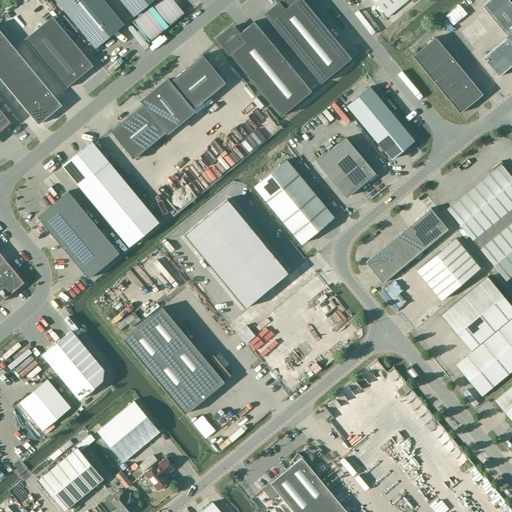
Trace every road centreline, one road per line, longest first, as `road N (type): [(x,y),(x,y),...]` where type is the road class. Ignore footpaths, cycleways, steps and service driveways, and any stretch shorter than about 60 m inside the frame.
road 1 (unclassified): [(0,187),(225,0)]
road 2 (unclassified): [(169,511),(389,327)]
road 3 (unclassified): [(389,327),(339,268),(341,240),(453,149)]
road 4 (unclassified): [(511,479),(389,327)]
road 5 (unclassified): [(453,149),(332,0)]
road 6 (unclassified): [(0,332),(38,300),(44,275),(0,213)]
road 7 (unknown): [(368,448),(391,428),(458,511)]
